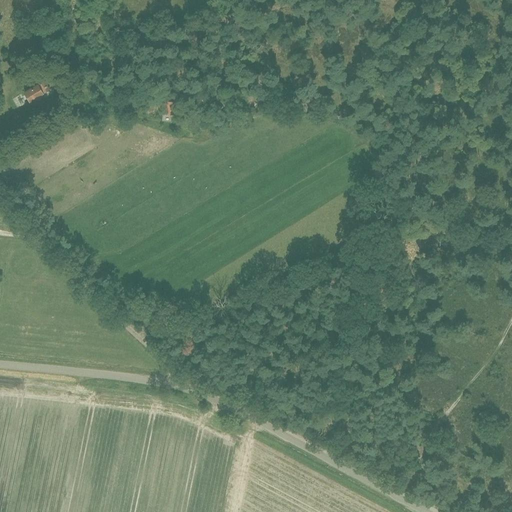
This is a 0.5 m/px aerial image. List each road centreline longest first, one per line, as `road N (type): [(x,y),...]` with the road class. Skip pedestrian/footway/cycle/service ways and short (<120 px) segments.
road 1 (unclassified): [(423,511),(190,389),(0,367)]
road 2 (track): [(175,385),(0,205)]
